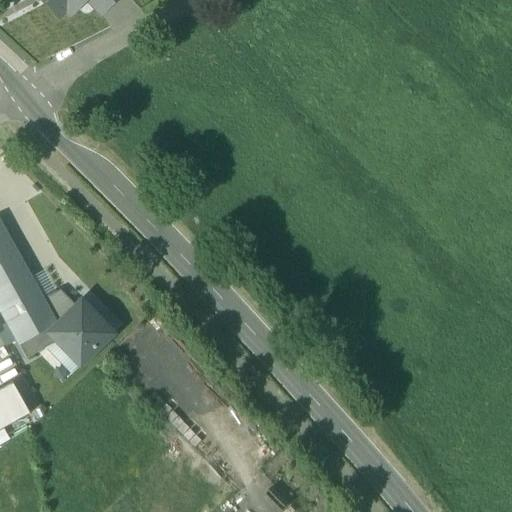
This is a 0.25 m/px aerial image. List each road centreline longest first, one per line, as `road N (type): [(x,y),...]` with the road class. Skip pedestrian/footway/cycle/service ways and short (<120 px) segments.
road 1 (tertiary): [(404,511),(25,101)]
road 2 (residential): [(25,101),(205,0)]
